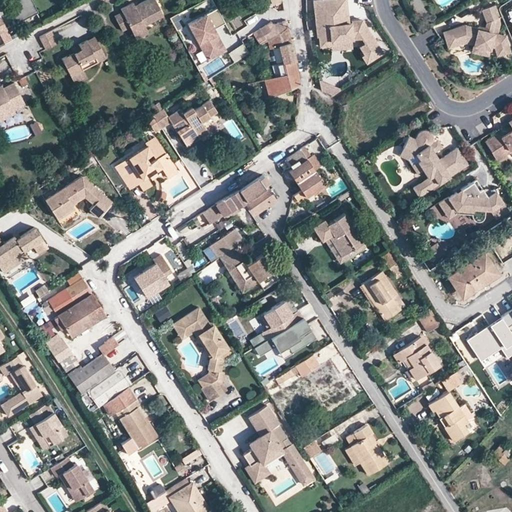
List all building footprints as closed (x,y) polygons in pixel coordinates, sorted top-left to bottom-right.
[(41,7),(37,0),(22,0),(23,1),(12,6),(18,19),(41,7)] [(142,22),(144,21),(162,12),(155,0),(140,0),(137,2),(138,5),(137,6),(134,7),(133,4),(132,1),(120,7),(122,10),(113,14),(121,29),(129,24),(132,31),(144,25),(142,22)] [(314,44),(325,43),(324,38),(345,36),(363,35),(366,39),(364,40),(370,48),(366,51),(364,52),(368,58),(383,48),(361,17),(350,18),(350,20),(348,20),(345,0),(307,0),(311,34),(313,34),(314,44)] [(475,26),(465,23),(450,29),(455,42),(465,38),(474,40),(478,44),(486,45),(490,45),(494,45),(497,54),(510,49),(505,33),(491,30),(493,17),(498,16),(493,3),(480,7),(485,20),(484,25),(483,28),(476,27),(475,26)] [(216,6),(187,23),(206,59),(226,48),(216,31),(213,32),(211,28),(214,27),(224,21),(216,6)] [(183,25),(176,13),(169,17),(176,29),(183,25)] [(272,37),(288,26),(287,19),(274,20),(271,17),(262,27),(272,37)] [(0,34),(5,44),(13,40),(2,18),(0,19),(0,34)] [(147,31),(144,25),(132,31),(135,38),(147,31)] [(272,37),(269,39),(273,46),(278,45),(281,60),(276,62),(278,74),(263,79),(267,97),(286,84),(297,81),(298,78),(288,26),(272,37)] [(262,27),(256,33),(265,41),(269,39),(272,37),(262,27)] [(56,41),(50,28),(39,34),(45,47),(56,41)] [(455,42),(450,29),(443,31),(449,47),(466,41),(473,43),(472,50),(488,54),(490,45),(486,45),(478,44),(474,40),(465,38),(455,42)] [(81,46),(73,50),(61,56),(70,72),(82,66),(105,54),(94,34),(78,42),(79,43),(81,46)] [(345,36),(324,38),(325,43),(325,47),(346,45),(345,36)] [(361,43),(366,51),(370,48),(364,40),(361,43)] [(227,50),(232,59),(247,51),(242,42),(227,50)] [(84,69),(82,66),(70,72),(72,75),(84,69)] [(24,101),(13,79),(2,84),(0,85),(0,109),(11,104),(12,106),(24,101)] [(161,109),(155,112),(152,114),(160,126),(169,121),(171,124),(183,116),(187,123),(175,130),(181,139),(186,136),(190,142),(199,137),(196,133),(204,127),(199,121),(215,110),(208,100),(192,109),(190,106),(181,112),(179,108),(166,117),(161,109)] [(12,106),(11,104),(0,109),(0,117),(14,111),(12,106)] [(152,114),(147,117),(145,119),(153,131),(160,126),(152,114)] [(183,116),(171,124),(175,130),(187,123),(183,116)] [(511,116),(509,118),(510,126),(504,127),(504,131),(492,133),(489,135),(483,139),(493,156),(507,147),(509,150),(511,154),(511,116)] [(28,122),(34,134),(41,131),(36,119),(28,122)] [(206,132),(204,127),(196,133),(199,137),(206,132)] [(465,163),(454,146),(436,157),(431,150),(434,148),(429,140),(431,138),(431,137),(431,134),(430,132),(430,131),(427,128),(426,128),(422,127),(419,128),(418,128),(416,131),(415,132),(413,138),(406,136),(401,148),(414,153),(417,157),(414,158),(425,175),(410,184),(415,193),(465,163)] [(145,141),(146,144),(150,148),(158,142),(154,136),(145,141)] [(186,136),(181,139),(185,145),(190,142),(186,136)] [(161,165),(164,170),(173,165),(158,142),(150,148),(146,144),(115,166),(123,179),(133,173),(139,182),(144,189),(152,183),(147,175),(149,173),(155,169),(161,165)] [(507,147),(493,156),(495,159),(509,150),(507,147)] [(287,169),(300,189),(305,197),(324,184),(299,148),(285,158),(291,166),(287,169)] [(161,165),(155,169),(158,175),(167,175),(164,170),(161,165)] [(173,165),(164,170),(167,175),(176,170),(173,165)] [(155,169),(149,173),(152,179),(158,175),(155,169)] [(133,173),(123,179),(130,188),(139,182),(133,173)] [(263,174),(258,177),(263,185),(268,182),(263,174)] [(70,202),(74,199),(82,194),(92,202),(88,208),(96,215),(109,200),(80,175),(43,199),(55,217),(73,207),(72,204),(70,202)] [(263,185),(258,177),(258,176),(238,189),(245,201),(253,212),(272,198),(263,185)] [(445,195),(453,208),(469,208),(469,215),(469,216),(469,218),(469,219),(470,221),(471,222),(472,222),(475,222),(476,222),(478,222),(480,220),(480,219),(481,218),(481,216),(481,208),(486,209),(492,217),(506,208),(492,186),(484,192),(474,177),(458,187),(461,191),(457,194),(454,189),(445,195)] [(245,201),(238,189),(215,203),(195,216),(202,226),(222,215),(229,210),(236,207),(245,201)] [(298,202),(305,197),(300,189),(292,194),(298,202)] [(453,208),(445,195),(436,201),(448,218),(453,215),(453,208)] [(109,200),(96,215),(99,217),(112,202),(109,200)] [(320,241),(323,240),(322,240),(327,236),(339,255),(354,245),(357,250),(364,246),(342,213),(326,224),(323,220),(311,228),(320,241)] [(30,243),(34,251),(36,253),(46,246),(45,244),(34,226),(19,236),(21,239),(17,241),(16,238),(14,236),(3,243),(0,238),(0,267),(2,271),(26,255),(22,248),(30,243)] [(213,258),(229,247),(236,242),(242,238),(235,227),(229,231),(221,236),(205,246),(213,258)] [(322,240),(323,240),(337,263),(357,250),(354,245),(339,255),(327,236),(322,240)] [(234,246),(218,257),(228,271),(235,266),(244,277),(251,272),(257,280),(262,287),(277,275),(260,253),(253,258),(247,263),(243,258),(234,246)] [(397,259),(390,249),(382,254),(389,264),(397,259)] [(482,252),(449,274),(461,293),(487,276),(494,271),(482,252)] [(249,253),(243,258),(247,263),(253,258),(249,253)] [(170,270),(160,254),(152,259),(154,262),(141,271),(143,273),(141,274),(139,272),(132,276),(145,296),(167,281),(163,275),(170,270)] [(397,259),(389,264),(387,265),(392,274),(402,267),(397,259)] [(235,266),(228,271),(243,290),(257,280),(251,272),(244,277),(235,266)] [(394,277),(404,270),(402,267),(392,274),(394,277)] [(360,281),(365,289),(370,285),(380,300),(374,303),(383,317),(398,307),(390,294),(395,291),(380,268),(360,281)] [(81,277),(65,288),(73,301),(89,291),(81,277)] [(39,296),(48,289),(44,284),(35,290),(39,296)] [(365,289),(374,303),(380,300),(370,285),(365,289)] [(65,288),(56,293),(66,306),(73,301),(65,288)] [(104,314),(89,291),(73,301),(75,303),(89,324),(104,314)] [(403,304),(395,291),(390,294),(398,307),(403,304)] [(18,299),(26,312),(37,305),(29,292),(18,299)] [(66,306),(56,293),(48,298),(57,314),(75,303),(73,301),(66,306)] [(266,337),(302,315),(297,308),(295,309),(292,304),(295,303),(289,295),(260,312),(268,326),(262,329),(266,337)] [(54,316),(57,314),(48,298),(41,303),(51,318),(54,316)] [(75,303),(57,314),(65,325),(71,335),(89,324),(75,303)] [(163,304),(153,311),(158,320),(169,313),(163,304)] [(435,317),(427,305),(415,314),(423,325),(435,317)] [(36,306),(26,312),(32,321),(38,317),(42,315),(36,306)] [(211,325),(199,306),(173,322),(180,334),(187,330),(189,333),(193,330),(197,335),(199,333),(213,354),(210,356),(208,367),(210,367),(216,369),(215,374),(214,373),(213,379),(203,386),(202,387),(210,399),(224,391),(220,385),(222,383),(223,383),(221,380),(224,370),(220,369),(223,357),(221,355),(227,351),(230,349),(213,323),(211,325)] [(511,308),(499,317),(506,327),(511,322),(511,308)] [(57,314),(54,316),(60,328),(65,325),(57,314)] [(278,349),(287,343),(291,350),(316,336),(311,328),(307,331),(303,333),(301,329),(304,327),(309,324),(303,315),(302,315),(266,337),(254,345),(259,353),(275,343),(278,349)] [(42,324),(38,317),(32,321),(36,327),(42,324)] [(440,323),(435,317),(423,325),(427,331),(440,323)] [(511,335),(506,327),(499,317),(488,324),(488,325),(482,330),(482,331),(479,333),(477,334),(475,332),(465,340),(478,359),(498,346),(505,357),(510,354),(511,352),(511,335)] [(262,329),(249,337),(254,345),(266,337),(262,329)] [(213,354),(199,333),(197,335),(210,356),(213,354)] [(45,341),(67,372),(79,364),(62,339),(60,340),(56,334),(45,341)] [(112,334),(97,344),(103,353),(118,343),(112,334)] [(436,363),(419,335),(399,348),(404,356),(410,365),(406,367),(413,378),(436,363)] [(287,343),(278,349),(282,356),(291,350),(287,343)] [(404,356),(399,348),(391,352),(396,361),(400,359),(404,356)] [(19,352),(1,363),(6,372),(11,369),(15,366),(27,386),(22,388),(9,397),(11,400),(4,405),(9,413),(43,392),(19,352)] [(312,352),(295,362),(302,374),(307,372),(319,390),(323,388),(333,404),(352,393),(342,376),(337,380),(334,381),(332,378),(335,377),(325,360),(319,363),(312,352)] [(67,372),(81,393),(86,390),(98,406),(101,404),(126,387),(131,383),(131,382),(119,365),(113,368),(102,353),(80,366),(79,364),(67,372)] [(124,360),(128,367),(140,360),(136,353),(124,360)] [(404,356),(400,359),(406,367),(410,365),(404,356)] [(15,366),(11,369),(22,388),(27,386),(15,366)] [(216,369),(210,367),(209,372),(198,379),(203,386),(213,379),(214,373),(215,374),(216,369)] [(409,381),(413,378),(406,367),(402,370),(409,381)] [(455,369),(440,379),(445,386),(452,381),(455,385),(463,381),(455,369)] [(288,375),(284,370),(275,375),(278,381),(288,375)] [(260,378),(262,382),(269,378),(266,374),(260,378)] [(452,381),(445,386),(448,390),(454,386),(455,385),(452,381)] [(139,406),(134,399),(126,387),(101,404),(108,414),(114,411),(137,448),(151,439),(143,425),(146,423),(136,407),(139,406)] [(327,408),(333,404),(323,388),(319,390),(317,392),(327,408)] [(432,407),(437,415),(441,413),(446,421),(441,424),(451,439),(465,430),(460,423),(465,419),(445,390),(426,402),(430,409),(432,407)] [(49,400),(30,411),(45,436),(43,437),(47,445),(68,432),(49,400)] [(302,457),(266,403),(249,414),(261,433),(256,436),(260,441),(253,446),(243,452),(250,462),(246,465),(255,479),(269,470),(265,463),(263,460),(281,448),(283,451),(292,463),(302,457)] [(441,413),(437,415),(436,416),(441,424),(446,421),(441,413)] [(148,422),(146,423),(143,425),(151,439),(156,436),(148,422)] [(351,443),(349,444),(359,461),(367,474),(387,462),(379,449),(376,450),(366,433),(369,432),(371,431),(366,422),(353,431),(346,436),(351,443)] [(379,449),(369,432),(366,433),(376,450),(379,449)] [(260,441),(256,436),(249,440),(253,446),(260,441)] [(501,462),(511,448),(511,443),(503,437),(490,453),(501,462)] [(312,438),(303,444),(310,453),(318,448),(312,438)] [(354,464),(359,461),(349,444),(344,447),(354,464)] [(185,463),(201,454),(197,447),(180,456),(185,463)] [(281,448),(263,460),(265,463),(283,451),(281,448)] [(69,454),(51,465),(57,474),(59,472),(62,470),(68,478),(70,476),(74,483),(72,485),(79,496),(81,495),(84,499),(95,492),(92,488),(94,487),(78,460),(74,462),(69,454)] [(310,470),(302,457),(292,463),(300,477),(310,470)] [(62,470),(59,472),(76,498),(79,496),(72,485),(74,483),(70,476),(68,478),(62,470)] [(314,475),(310,470),(300,477),(304,482),(314,475)] [(185,477),(165,490),(168,494),(168,496),(178,511),(207,511),(202,504),(205,503),(191,480),(188,482),(185,477)] [(168,494),(165,490),(145,502),(148,508),(168,496),(168,494)] [(105,498),(100,501),(105,510),(110,507),(105,498)] [(9,511),(2,500),(0,500),(0,511),(9,511)] [(113,511),(110,507),(105,510),(100,501),(85,510),(85,511),(113,511)] [(211,511),(205,503),(202,504),(207,511),(211,511)]
